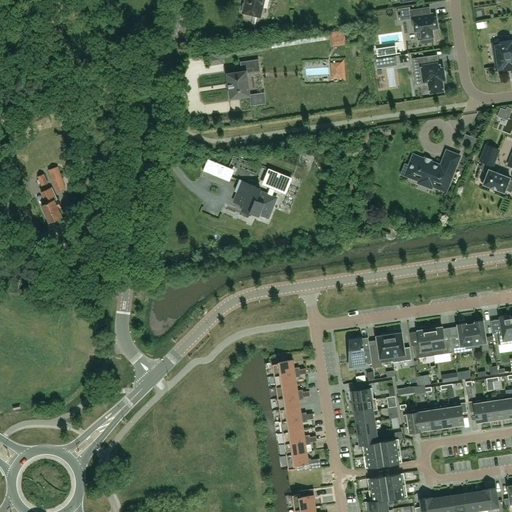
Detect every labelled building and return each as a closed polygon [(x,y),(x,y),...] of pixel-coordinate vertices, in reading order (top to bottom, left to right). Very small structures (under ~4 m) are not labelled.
[(264,0),(245,0),(245,2),(243,4),(242,9),(243,11),(243,13),(260,17),(264,0)] [(398,9),(399,13),(410,11),(411,18),(413,18),(415,32),(417,31),(418,39),(420,39),(421,44),(431,42),(430,38),(433,37),(432,29),(438,28),(437,22),(436,17),(434,18),(433,14),(430,14),(429,8),(410,11),(409,8),(408,8),(409,11),(406,11),(406,8),(398,9)] [(347,45),(346,32),(332,33),(334,46),(347,45)] [(511,43),(510,44),(510,40),(501,42),(501,45),(493,46),(497,68),(504,66),(505,70),(511,68),(511,43)] [(385,48),(377,49),(378,57),(386,56),(385,48)] [(428,81),(430,93),(443,91),(441,80),(444,80),(443,68),(440,69),(439,63),(427,65),(426,57),(413,59),(415,74),(422,72),(423,82),(428,81)] [(382,58),(375,59),(377,69),(384,68),(382,58)] [(242,72),(227,74),(230,99),(250,96),(246,73),(259,71),(258,60),(241,63),(242,72)] [(344,77),(344,61),(332,62),(333,78),(344,77)] [(465,139),(463,144),(474,149),(478,139),(467,135),(465,139)] [(483,184),(484,185),(484,184),(491,187),(492,188),(495,189),(496,190),(504,192),(504,193),(505,192),(504,192),(505,190),(511,193),(511,190),(511,180),(509,180),(510,179),(510,178),(509,178),(502,175),(503,172),(498,170),(496,173),(489,170),(497,150),(487,146),(488,144),(487,144),(480,163),(481,161),(488,164),(484,173),(484,174),(481,182),(483,183),(483,184)] [(424,160),(413,156),(409,166),(410,166),(412,167),(409,176),(419,180),(419,181),(420,181),(421,178),(433,182),(432,185),(431,184),(431,185),(432,185),(446,191),(459,156),(447,151),(441,166),(430,162),(429,163),(424,161),(424,160),(424,159),(424,160)] [(224,180),(229,169),(211,162),(207,172),(224,180)] [(62,179),(60,174),(58,168),(58,167),(49,170),(54,182),(62,179)] [(241,211),(250,214),(251,213),(259,216),(259,214),(268,218),(277,198),(272,196),(275,188),(276,189),(276,188),(285,192),(290,179),(291,179),(269,170),(264,183),(268,185),(267,185),(270,186),(267,194),(259,191),(260,189),(240,180),(235,191),(247,196),(241,211)] [(48,183),(44,174),(38,176),(42,186),(48,183)] [(61,218),(58,209),(60,208),(58,204),(59,203),(58,200),(57,201),(52,188),(42,192),(47,203),(41,205),(49,223),(61,218)] [(502,332),(496,333),(498,345),(499,345),(500,353),(511,351),(511,325),(511,316),(500,318),(502,332)] [(470,324),(473,344),(486,342),(483,321),(475,322),(475,324),(470,324)] [(474,350),(473,344),(470,324),(466,325),(465,323),(457,325),(458,326),(459,339),(452,341),(454,353),(474,350)] [(437,326),(429,327),(434,356),(452,353),(450,340),(444,341),(442,327),(438,328),(437,326)] [(414,346),(415,358),(434,356),(429,327),(421,328),(422,330),(417,331),(420,345),(414,346)] [(389,333),(393,363),(412,360),(410,347),(404,348),(401,333),(396,334),(396,332),(389,333)] [(379,352),(371,353),(373,368),(382,366),(381,363),(393,361),(393,363),(389,333),(381,334),(382,336),(376,337),(377,340),(379,352)] [(349,338),(349,361),(357,360),(358,365),(365,364),(365,365),(372,363),(370,351),(364,351),(362,336),(349,338)] [(272,364),(274,376),(294,373),(294,375),(301,374),(300,369),(294,370),(292,360),(279,362),(279,363),(272,364)] [(294,373),(274,376),(276,387),(296,384),(294,375),(294,373)] [(276,387),(277,398),(297,395),(298,398),(304,397),(303,392),(297,393),(296,384),(276,387)] [(353,402),(376,399),(376,398),(373,399),(372,388),(352,391),(353,402)] [(396,393),(388,394),(389,404),(397,404),(396,393)] [(297,395),(277,398),(279,410),(299,407),(298,398),(297,395)] [(498,419),(509,418),(506,396),(495,398),(498,419)] [(495,398),(485,400),(488,421),(498,419),(495,398)] [(376,399),(353,402),(355,413),(377,410),(376,399)] [(473,401),(477,422),(488,421),(485,400),(473,401)] [(449,405),(453,426),(464,424),(461,403),(449,405)] [(439,407),(442,428),(453,426),(449,405),(439,407)] [(279,410),(281,421),(301,418),(301,421),(307,420),(307,414),(300,415),(299,407),(279,410)] [(428,408),(431,429),(442,428),(439,407),(428,408)] [(417,410),(421,431),(431,429),(428,408),(417,410)] [(377,410),(355,413),(357,424),(374,421),(373,411),(377,410)] [(417,410),(406,411),(409,432),(421,431),(417,410)] [(283,432),(303,429),(301,421),(301,418),(281,421),(283,432)] [(374,421),(357,424),(358,434),(376,432),(374,421)] [(283,432),(284,443),(304,440),(305,443),(311,442),(310,437),(304,438),(303,429),(283,432)] [(376,432),(358,434),(360,445),(362,445),(377,442),(376,432)] [(382,454),(401,451),(400,446),(399,439),(380,442),(382,454)] [(284,443),(286,455),(306,452),(305,443),(304,440),(284,443)] [(382,454),(380,442),(377,442),(362,445),(363,452),(363,456),(382,454)] [(382,454),(384,465),(402,463),(401,455),(401,451),(382,454)] [(297,471),(309,469),(306,452),(286,455),(288,469),(296,468),(297,471)] [(382,454),(363,456),(364,460),(365,468),(384,465),(382,454)] [(387,487),(406,484),(405,481),(404,473),(385,476),(387,487)] [(387,487),(385,476),(367,478),(368,486),(368,490),(387,487)] [(406,489),(406,484),(387,487),(389,500),(407,497),(406,489)] [(370,502),(386,499),(386,500),(389,500),(387,487),(368,490),(369,495),(369,494),(370,501),(370,502)] [(484,489),(488,510),(488,508),(498,506),(495,488),(484,489)] [(292,495),(294,510),(314,507),(312,489),(300,491),(300,494),(292,495)] [(484,489),(484,491),(474,492),(477,511),(488,510),(484,489)] [(463,494),(466,511),(476,510),(476,511),(477,511),(474,492),(463,494)] [(462,511),(466,511),(463,494),(453,496),(455,511),(462,511)] [(455,511),(453,496),(442,497),(444,511),(455,511)] [(444,511),(442,497),(432,499),(431,498),(433,511),(444,511)] [(422,510),(416,511),(415,511),(433,511),(431,498),(420,499),(422,510)] [(368,502),(369,511),(371,511),(388,510),(386,500),(386,499),(370,502),(370,501),(368,502)]
